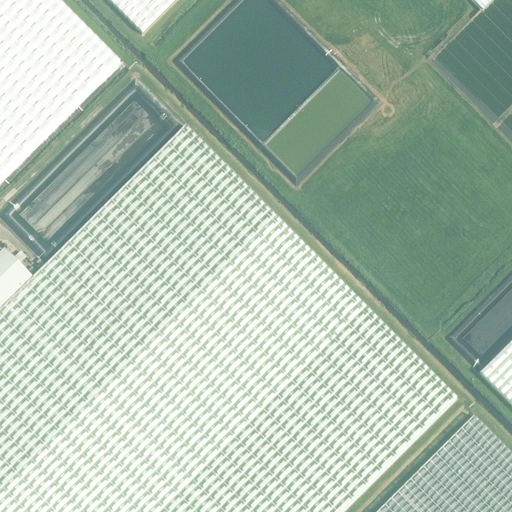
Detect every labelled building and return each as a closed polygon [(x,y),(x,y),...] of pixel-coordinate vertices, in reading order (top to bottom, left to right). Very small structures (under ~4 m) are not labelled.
[(0,0),(0,182),(120,64),(55,0),(0,0)] [(106,0),(143,36),(179,0),(106,0)] [(494,0),(469,0),(482,13),(494,0)] [(4,252),(0,255),(0,511),(344,511),(456,400),(185,128),(33,280),(4,252)] [(511,343),(480,375),(511,407),(511,343)] [(511,511),(511,455),(474,416),(377,511),(511,511)]
